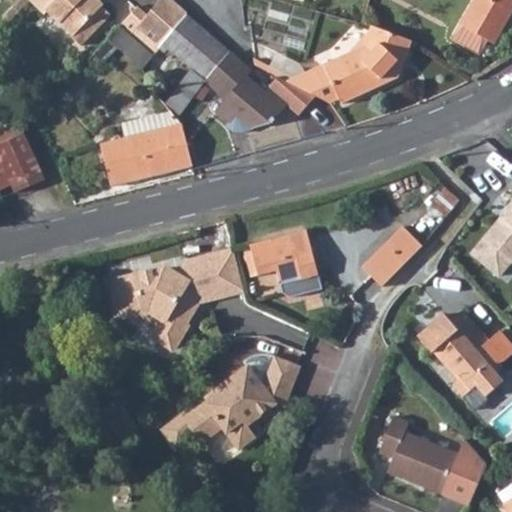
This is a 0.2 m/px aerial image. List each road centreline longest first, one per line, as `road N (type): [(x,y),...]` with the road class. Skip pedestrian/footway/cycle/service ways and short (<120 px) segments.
road 1 (residential): [(511,91),(319,168),(0,249)]
road 2 (residential): [(304,491),(389,297),(446,234)]
